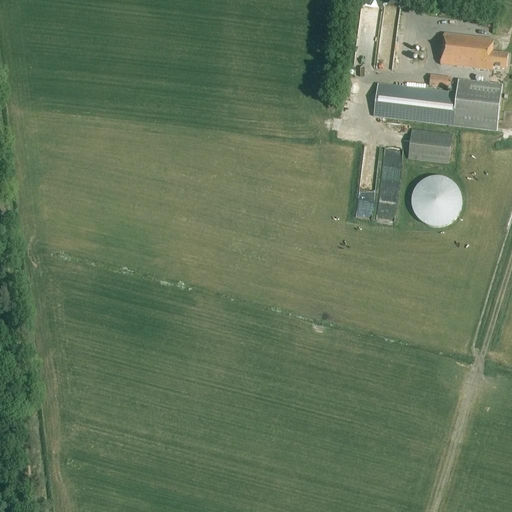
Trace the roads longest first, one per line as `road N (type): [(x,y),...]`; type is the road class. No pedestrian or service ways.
road 1 (track): [(37,511),(0,205)]
road 2 (track): [(511,259),(433,511)]
